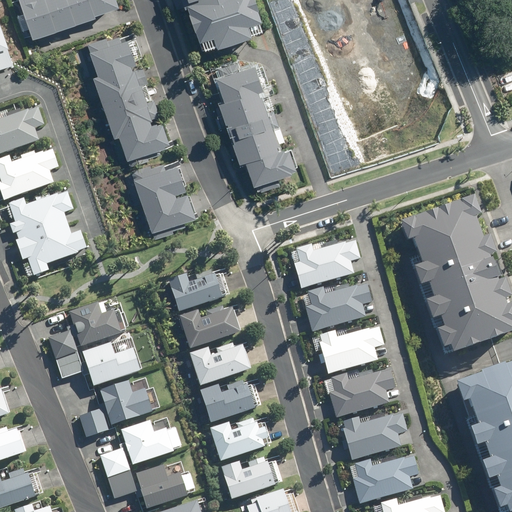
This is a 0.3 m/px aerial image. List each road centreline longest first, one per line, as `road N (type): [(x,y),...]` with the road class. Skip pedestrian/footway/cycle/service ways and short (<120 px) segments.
road 1 (residential): [(453,511),(421,440),(354,197)]
road 2 (residential): [(316,511),(238,234)]
road 3 (residential): [(146,0),(193,141),(238,234)]
road 4 (residential): [(0,302),(92,511)]
road 5 (residential): [(0,93),(27,85),(49,99),(91,237)]
road 6 (residential): [(433,0),(494,151)]
road 7 (residential): [(354,197),(494,151)]
road 8 (residential): [(238,234),(354,197)]
